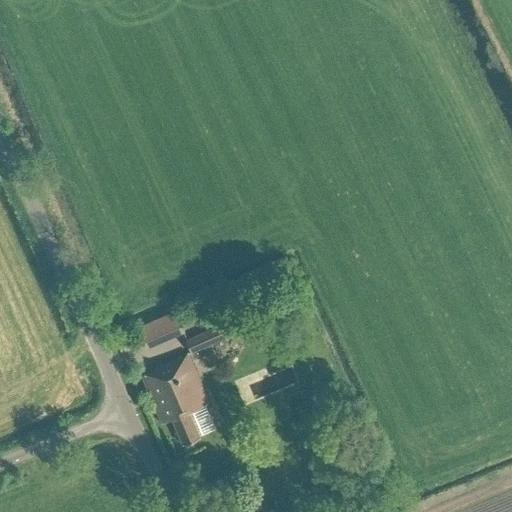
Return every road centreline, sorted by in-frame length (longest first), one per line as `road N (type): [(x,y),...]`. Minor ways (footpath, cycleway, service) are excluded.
road 1 (tertiary): [(127,410),(0,131)]
road 2 (unclassified): [(127,410),(0,463)]
